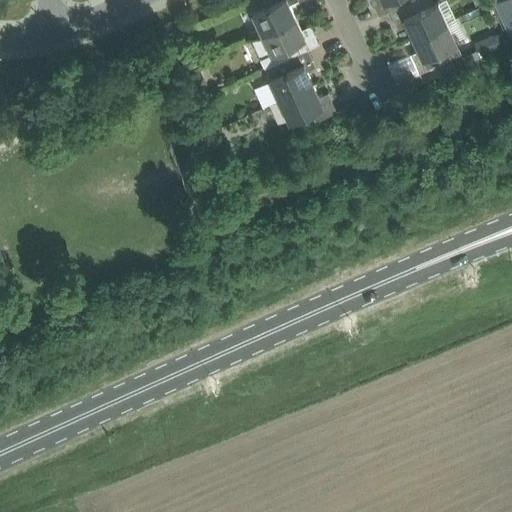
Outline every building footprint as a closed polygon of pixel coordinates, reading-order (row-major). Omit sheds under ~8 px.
[(253,10),(263,31),(296,16),(290,2),(295,0),(256,0),(260,7),(253,10)] [(372,0),(380,14),(390,9),(410,0),(372,0)] [(447,0),(439,0),(438,0),(417,10),(412,0),(410,0),(390,9),(399,28),(408,23),(414,36),(448,20),(456,17),(447,0)] [(511,2),(511,0),(497,0),(495,1),(511,38),(511,37),(511,2)] [(243,14),(250,29),(259,25),(251,10),(243,14)] [(296,16),(263,31),(252,36),(266,67),(309,47),(320,42),(311,23),(302,28),(296,16)] [(448,20),(414,36),(420,49),(411,53),(419,71),(441,61),(436,51),(457,41),(448,20)] [(480,54),(499,46),(495,36),(493,33),(475,41),(478,48),(480,54)] [(266,67),(281,98),(314,83),(308,70),(317,65),(309,47),(266,67)] [(201,66),(190,71),(197,87),(208,83),(201,66)] [(281,98),(281,100),(290,118),(311,108),(316,119),(338,109),(329,90),(320,95),(314,83),(281,98)] [(214,109),(222,98),(214,93),(206,104),(214,109)]
